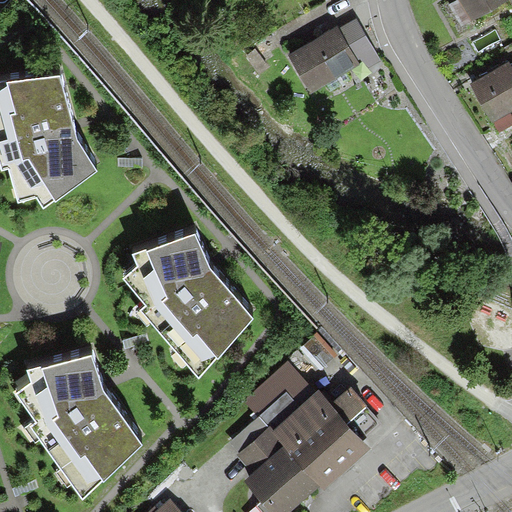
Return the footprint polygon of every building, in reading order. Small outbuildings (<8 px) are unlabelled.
[(462,0),(469,11),(490,0),(462,0)] [(353,19),(291,56),(310,87),(371,49),(353,19)] [(511,63),(477,83),(495,115),(511,105),(511,63)] [(45,203),(99,166),(80,134),(63,71),(0,77),(0,148),(5,165),(13,163),(20,198),(40,194),(45,203)] [(200,371),(254,312),(211,264),(195,226),(132,251),(137,263),(123,272),(146,299),(140,305),(200,371)] [(29,418),(81,488),(142,435),(104,381),(91,345),(26,361),(29,373),(14,385),(35,411),(29,418)] [(240,453),(238,455),(253,473),(247,478),(276,511),(286,511),(319,484),(324,490),(371,449),(359,436),(348,423),(367,407),(350,387),(331,403),(291,357),(244,399),(258,415),(229,440),(240,453)] [(180,511),(170,501),(158,511),(180,511)]
